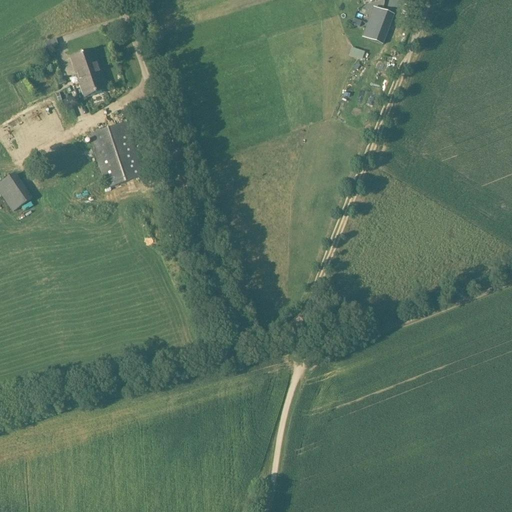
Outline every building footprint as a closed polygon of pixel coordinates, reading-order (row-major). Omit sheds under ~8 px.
[(383,45),(391,22),(394,16),(388,14),(373,9),(363,37),(383,45)] [(361,22),(354,19),(352,25),(359,28),(361,22)] [(84,98),(106,90),(93,51),(71,59),(84,98)] [(58,107),(42,117),(55,137),(70,127),(58,107)] [(47,144),(33,115),(14,124),(28,153),(47,144)] [(106,190),(145,177),(127,123),(88,136),(106,190)] [(0,195),(13,214),(33,200),(15,174),(0,184),(0,195)]
